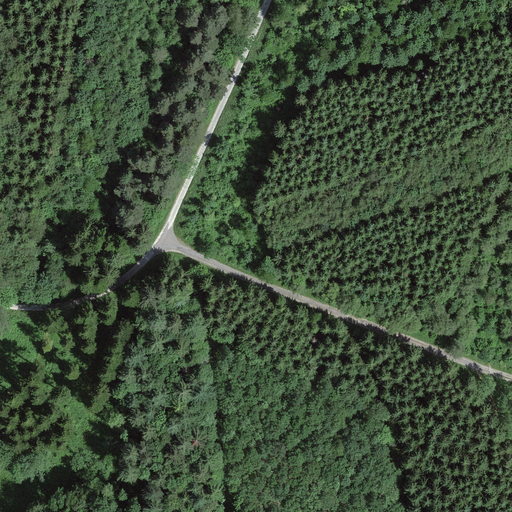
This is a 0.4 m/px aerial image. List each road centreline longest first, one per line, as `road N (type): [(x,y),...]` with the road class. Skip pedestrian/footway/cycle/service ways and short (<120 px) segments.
road 1 (track): [(0,303),(47,307),(87,298),(152,252),(268,0)]
road 2 (track): [(161,239),(511,377)]
